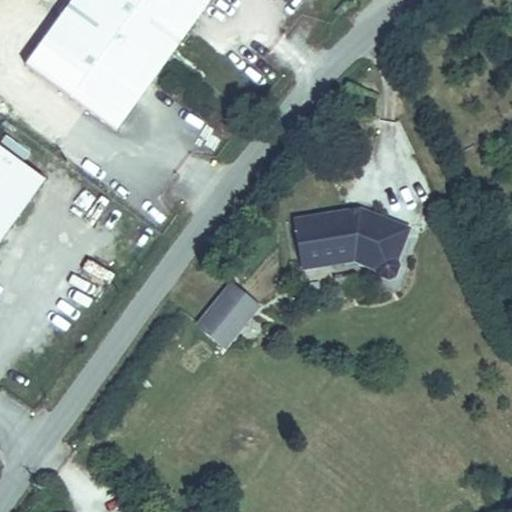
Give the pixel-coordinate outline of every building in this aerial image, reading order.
[(209,0),(68,0),(23,65),(114,132),(171,54),(209,0)] [(0,240),(44,176),(0,146),(0,240)] [(350,210),(297,221),(306,265),(337,258),(338,264),(359,259),(383,275),(387,274),(390,270),(389,266),(386,264),(396,248),(366,227),(372,219),(360,211),(351,213),(350,210)] [(402,239),(372,219),(366,227),(396,248),(402,239)] [(337,258),(306,265),(307,270),(338,264),(337,258)] [(257,307),(229,284),(197,326),(225,348),(257,307)]
